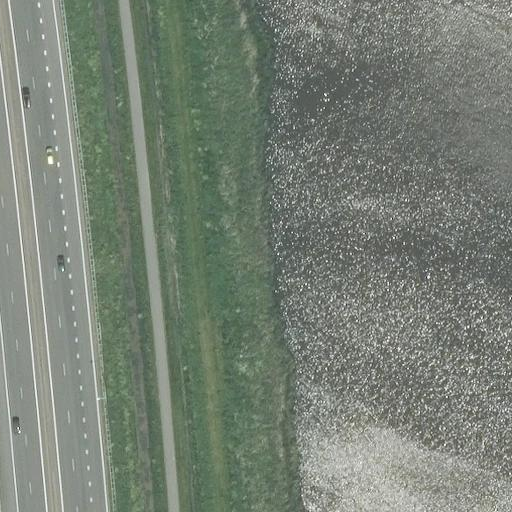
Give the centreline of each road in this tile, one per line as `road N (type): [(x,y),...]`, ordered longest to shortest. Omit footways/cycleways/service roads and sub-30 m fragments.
road 1 (motorway): [(73,511),(48,206),(20,0)]
road 2 (motorway): [(0,191),(28,511)]
